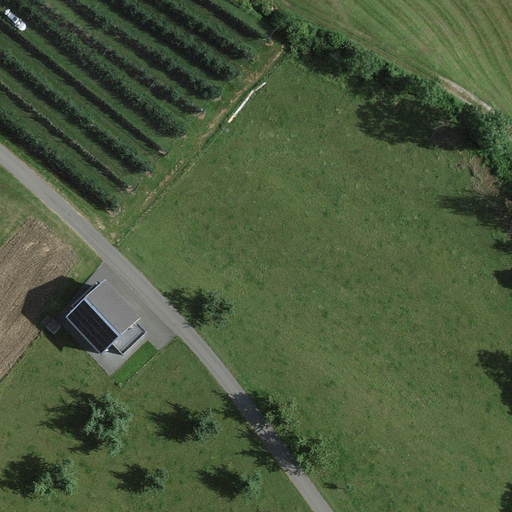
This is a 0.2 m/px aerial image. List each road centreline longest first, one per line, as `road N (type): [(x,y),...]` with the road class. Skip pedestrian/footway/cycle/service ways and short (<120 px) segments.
road 1 (residential): [(0,156),(183,328),(321,511)]
road 2 (track): [(289,0),(457,89),(511,133)]
